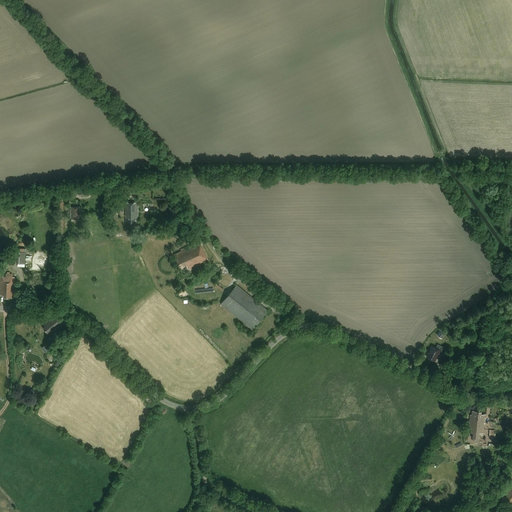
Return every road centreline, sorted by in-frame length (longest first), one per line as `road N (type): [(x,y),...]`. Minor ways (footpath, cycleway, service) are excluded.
road 1 (unclassified): [(511,400),(481,400),(301,327),(275,341),(217,401),(181,408),(146,387),(78,320),(57,310),(0,309)]
road 2 (unknown): [(311,328),(220,262),(171,175),(148,173),(131,193)]
road 3 (track): [(190,408),(204,483),(266,511)]
